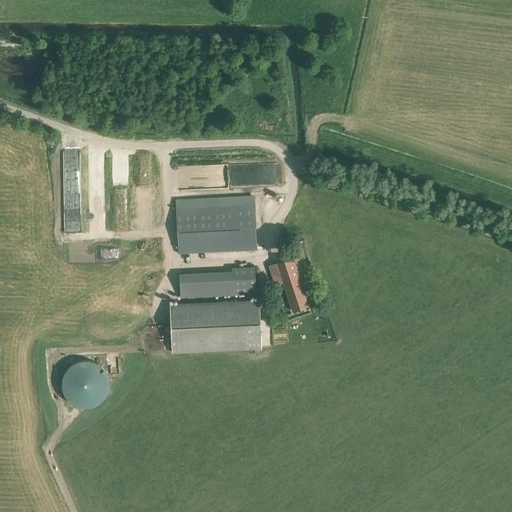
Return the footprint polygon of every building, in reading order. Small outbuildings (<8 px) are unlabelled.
[(179,253),(257,249),(255,197),(176,201),(179,253)] [(299,256),(271,265),(277,284),(284,282),(293,311),(309,306),(302,284),(308,282),(299,256)] [(256,294),(256,293),(255,269),(203,272),(180,273),(181,298),(204,296),(256,294)] [(170,303),(170,310),(172,353),(262,349),(260,299),(170,303)] [(97,364),(88,361),(83,362),(74,364),(69,368),(66,371),(63,377),(61,383),(62,392),(66,399),(69,403),(75,407),(85,409),(94,407),(102,402),(106,395),(109,388),(108,379),(104,371),(97,364)]
